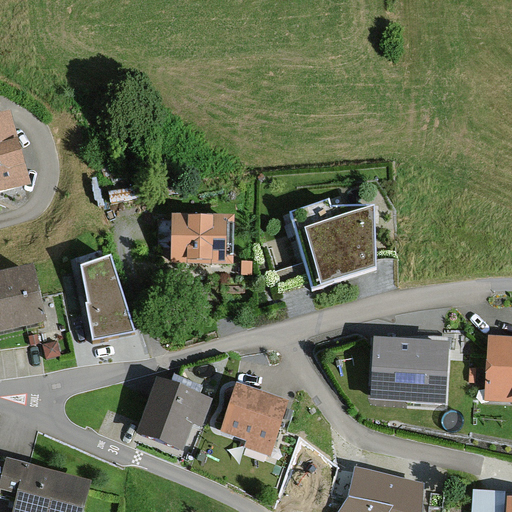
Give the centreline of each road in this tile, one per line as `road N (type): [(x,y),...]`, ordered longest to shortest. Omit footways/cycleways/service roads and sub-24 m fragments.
road 1 (residential): [(511,285),(383,304),(15,403)]
road 2 (residential): [(15,403),(253,511)]
